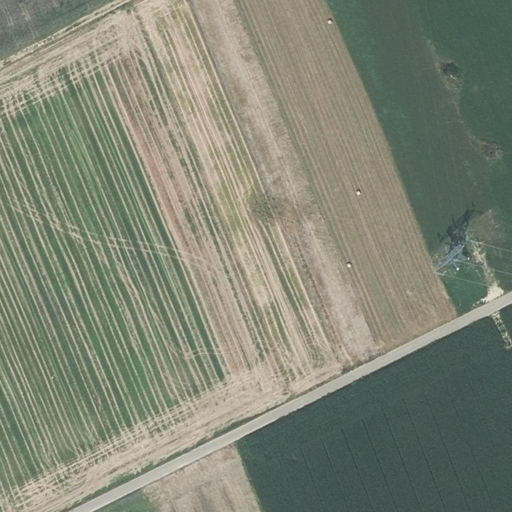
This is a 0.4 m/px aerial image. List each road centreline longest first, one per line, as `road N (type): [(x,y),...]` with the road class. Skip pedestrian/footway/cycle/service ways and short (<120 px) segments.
road 1 (track): [(511,298),(79,511)]
road 2 (track): [(126,0),(0,63)]
